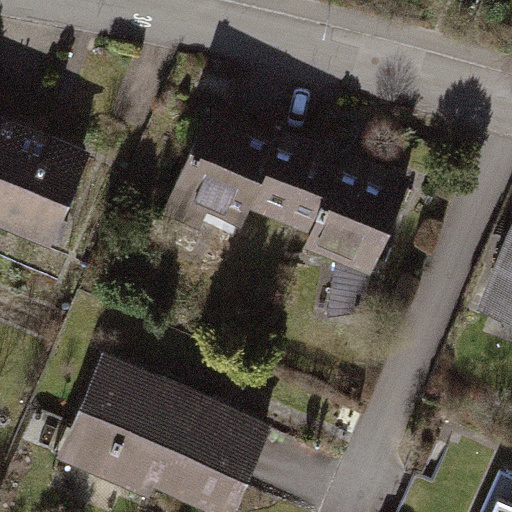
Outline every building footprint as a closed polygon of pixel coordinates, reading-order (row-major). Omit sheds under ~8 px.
[(409,186),(208,112),(169,217),(240,243),(251,213),(308,234),(296,264),(369,291),(409,186)] [(90,147),(0,113),(0,231),(51,250),(90,147)] [(511,222),(476,317),(511,331),(511,222)] [(235,511),(270,428),(99,357),(53,470),(155,511),(235,511)] [(511,511),(511,484),(493,476),(477,511),(511,511)]
